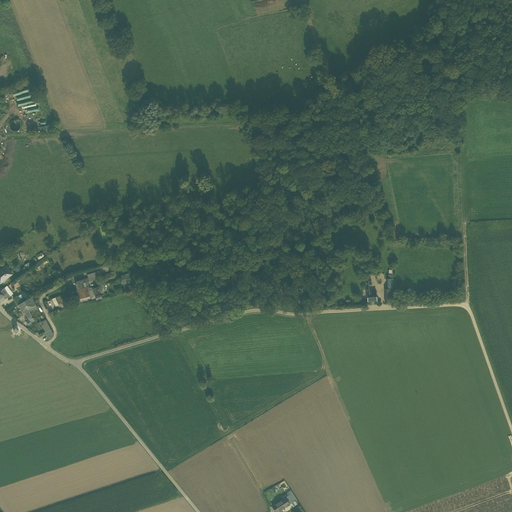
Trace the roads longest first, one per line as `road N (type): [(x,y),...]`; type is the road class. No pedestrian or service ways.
road 1 (unclassified): [(511,431),(465,301),(303,318),(255,308),(72,363)]
road 2 (track): [(465,301),(452,0)]
road 3 (unclassified): [(197,511),(72,363)]
